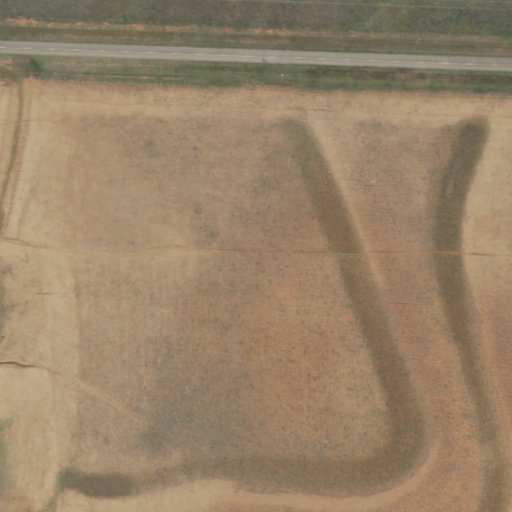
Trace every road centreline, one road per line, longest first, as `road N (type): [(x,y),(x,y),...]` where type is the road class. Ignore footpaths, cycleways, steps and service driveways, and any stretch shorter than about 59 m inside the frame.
road 1 (tertiary): [(0,42),(511,59)]
road 2 (residential): [(511,306),(0,301)]
